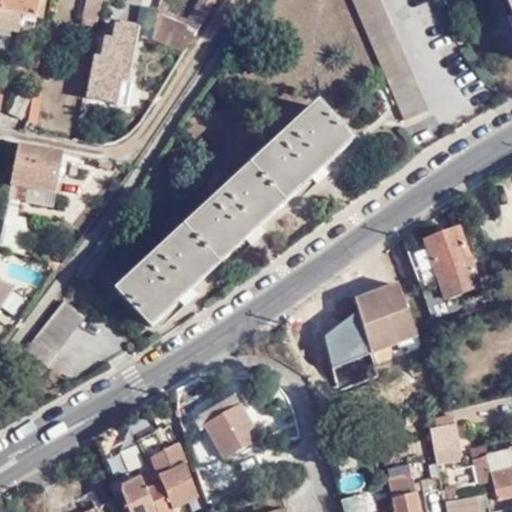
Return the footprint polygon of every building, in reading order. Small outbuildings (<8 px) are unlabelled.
[(0,0),(0,7),(35,14),(37,0),(0,0)] [(98,22),(102,0),(86,0),(82,19),(98,22)] [(182,51),(213,0),(197,0),(184,23),(158,7),(150,38),(182,51)] [(380,0),(350,0),(401,119),(427,108),(380,0)] [(32,25),(35,14),(0,7),(0,25),(10,28),(11,22),(32,25)] [(126,78),(136,25),(115,21),(112,35),(104,34),(99,56),(95,55),(87,94),(115,100),(120,77),(126,78)] [(126,78),(120,77),(115,100),(126,102),(131,78),(126,78)] [(5,114),(17,120),(29,97),(17,91),(5,114)] [(151,323),(349,138),(316,103),(118,288),(151,323)] [(57,178),(62,151),(17,143),(9,182),(55,190),(57,178)] [(6,214),(0,239),(0,247),(22,253),(30,220),(6,214)] [(408,253),(423,290),(441,283),(446,297),(480,284),(458,226),(425,238),(426,240),(408,253)] [(356,295),(372,347),(417,331),(399,279),(356,295)] [(0,303),(10,290),(0,283),(0,303)] [(85,317),(64,298),(23,347),(44,364),(85,317)] [(198,412),(181,421),(186,437),(206,426),(225,458),(260,437),(235,395),(200,415),(198,412)] [(93,437),(98,448),(125,434),(119,421),(93,437)] [(431,427),(438,463),(461,459),(454,422),(431,427)] [(148,463),(143,466),(138,468),(142,475),(124,484),(123,492),(131,511),(175,511),(173,508),(198,494),(176,443),(166,448),(161,439),(167,436),(161,427),(137,440),(148,463)] [(138,468),(143,466),(125,434),(98,448),(111,482),(138,468)] [(471,447),(474,456),(488,452),(486,444),(471,447)] [(488,452),(496,486),(499,498),(511,494),(511,446),(488,452)] [(488,452),(474,456),(479,483),(487,481),(489,488),(496,486),(488,452)] [(222,465),(209,471),(216,490),(231,483),(222,465)] [(420,511),(412,470),(389,475),(396,511),(420,511)] [(445,500),(446,511),(478,511),(475,494),(445,500)] [(85,511),(110,511),(105,502),(85,511)]
